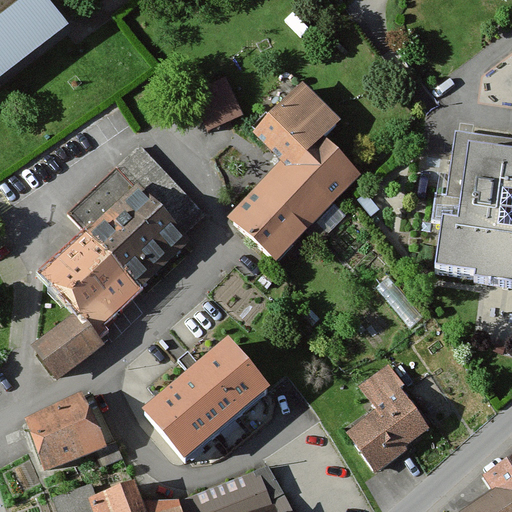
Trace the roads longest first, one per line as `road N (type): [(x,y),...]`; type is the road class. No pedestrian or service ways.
road 1 (residential): [(0,422),(83,387),(231,250),(166,140),(133,139)]
road 2 (residential): [(511,425),(408,511)]
